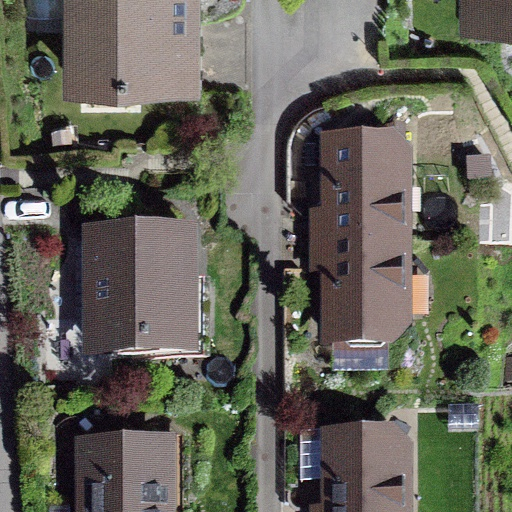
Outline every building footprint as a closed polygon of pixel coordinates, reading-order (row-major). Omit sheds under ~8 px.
[(186,0),(76,0),(76,78),(187,78),(186,0)] [(388,149),(331,149),(332,245),(403,245),(401,160),(388,149)] [(182,243),(95,243),(95,349),(150,349),(150,333),(204,333),(204,289),(182,289),(182,243)] [(403,245),(332,245),(332,341),(390,341),(402,329),(403,245)] [(389,443),(333,443),(332,511),(403,511),(403,454),(389,443)] [(91,453),(91,511),(162,511),(162,453),(91,453)]
